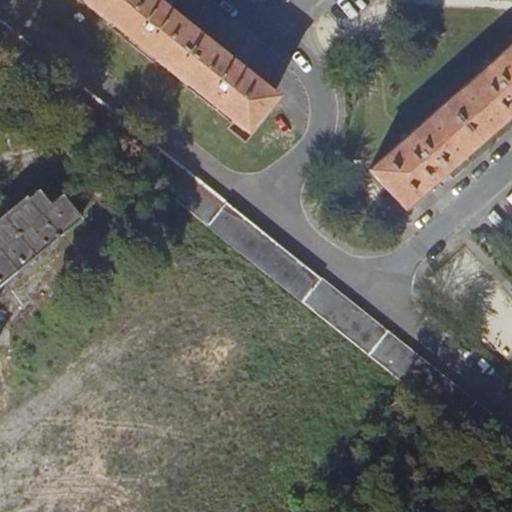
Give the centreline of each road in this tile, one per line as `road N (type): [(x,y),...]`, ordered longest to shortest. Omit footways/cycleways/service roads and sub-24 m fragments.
road 1 (residential): [(260,207),(321,123),(310,69),(267,31)]
road 2 (residential): [(371,292),(511,169)]
road 3 (residential): [(371,292),(511,406)]
road 4 (residential): [(260,207),(371,292)]
